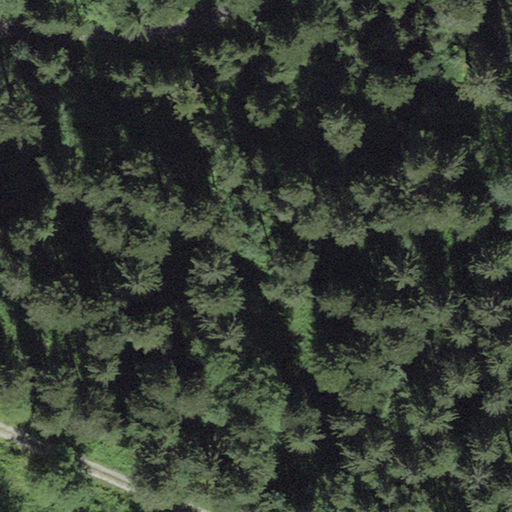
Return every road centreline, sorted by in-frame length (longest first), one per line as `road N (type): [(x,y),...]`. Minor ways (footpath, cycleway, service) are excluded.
road 1 (track): [(0,30),(174,29),(262,0)]
road 2 (track): [(0,427),(194,511)]
